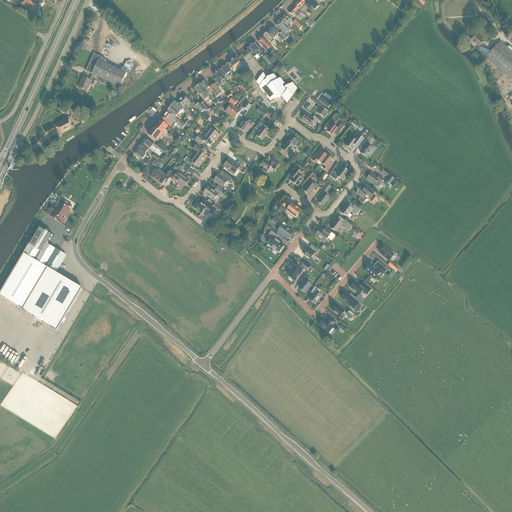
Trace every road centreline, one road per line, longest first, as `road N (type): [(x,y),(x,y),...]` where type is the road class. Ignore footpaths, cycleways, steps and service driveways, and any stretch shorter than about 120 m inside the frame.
road 1 (tertiary): [(202,364),(77,257),(77,234),(118,166)]
road 2 (tertiary): [(118,166),(177,92),(293,0)]
road 3 (track): [(0,490),(58,449),(147,318)]
road 4 (tertiary): [(368,511),(202,364)]
road 5 (unclassified): [(0,181),(88,0)]
road 6 (trunk): [(0,166),(77,0)]
road 7 (residential): [(118,166),(177,203),(235,141)]
road 8 (residential): [(318,212),(332,210),(358,171),(290,122)]
road 9 (unclassified): [(0,121),(13,111),(65,0)]
